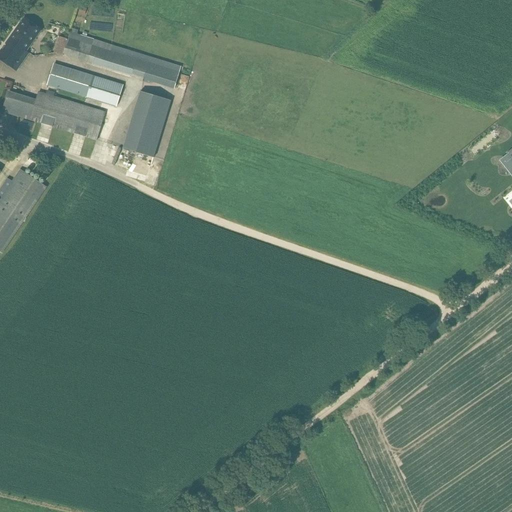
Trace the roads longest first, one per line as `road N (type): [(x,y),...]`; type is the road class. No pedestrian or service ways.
road 1 (track): [(196,511),(511,268)]
road 2 (track): [(455,311),(134,185)]
